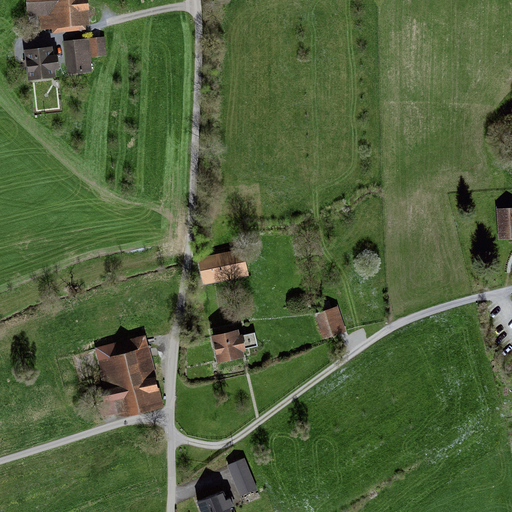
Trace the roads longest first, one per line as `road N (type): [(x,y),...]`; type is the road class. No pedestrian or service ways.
road 1 (track): [(196,0),(191,199),(170,409)]
road 2 (track): [(171,436),(223,445),(400,321),(511,289)]
